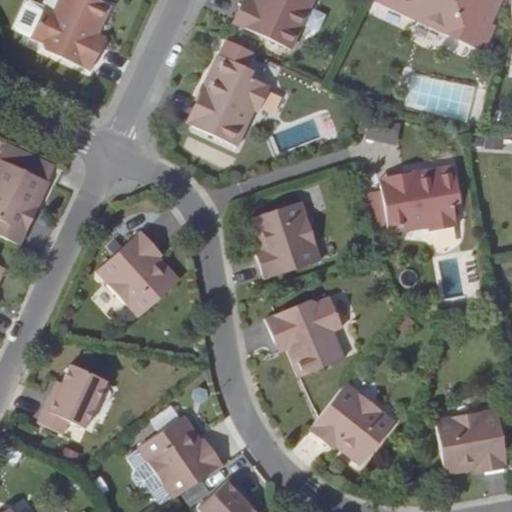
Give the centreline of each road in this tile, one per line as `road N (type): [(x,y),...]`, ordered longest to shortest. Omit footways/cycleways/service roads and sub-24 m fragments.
road 1 (unclassified): [(113,156),(157,175),(187,204),(208,246),(234,395),(263,454),(344,511)]
road 2 (unclassified): [(113,156),(0,401)]
road 3 (unclassified): [(113,156),(176,0)]
road 4 (unclassified): [(0,105),(113,156)]
